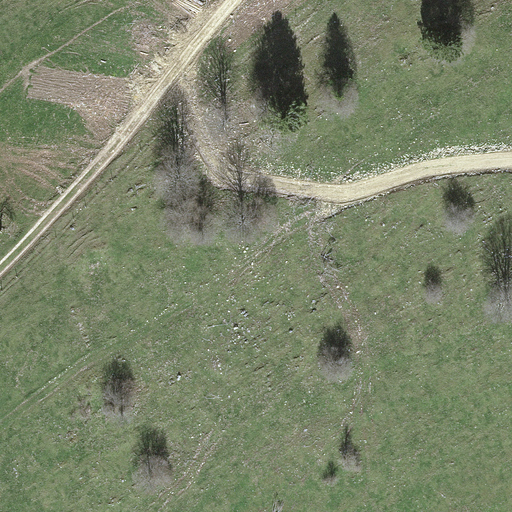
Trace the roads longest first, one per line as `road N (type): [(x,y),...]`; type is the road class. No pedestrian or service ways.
road 1 (track): [(171,78),(201,149),(234,178),(338,191),(451,162),(511,158)]
road 2 (track): [(237,0),(127,137),(0,274)]
